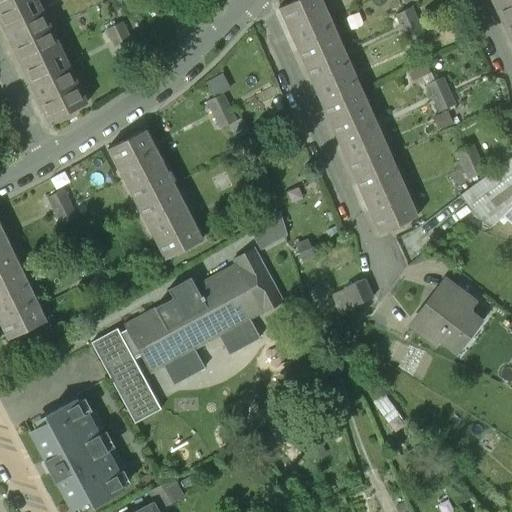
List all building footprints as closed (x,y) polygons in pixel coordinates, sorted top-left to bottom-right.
[(85,104),(35,0),(0,0),(0,21),(48,122),(85,104)] [(319,0),(302,0),(279,9),(328,120),(365,102),(319,0)] [(511,0),(500,0),(493,3),(511,44),(511,0)] [(425,38),(412,10),(396,17),(408,45),(425,38)] [(135,49),(121,22),(107,29),(119,57),(135,49)] [(455,105),(443,78),(426,86),(439,113),(455,105)] [(235,124),(223,96),(206,104),(219,131),(235,124)] [(416,217),(365,102),(328,120),(378,233),(416,217)] [(171,188),(144,133),(109,151),(136,205),(171,188)] [(472,147),(457,153),(468,181),(485,173),(472,147)] [(511,156),(459,196),(477,220),(490,227),(503,216),(511,206),(511,156)] [(261,175),(245,183),(251,196),(268,187),(261,175)] [(171,188),(136,205),(164,261),(199,244),(171,188)] [(63,191),(46,199),(59,227),(76,219),(63,191)] [(511,206),(503,216),(511,224),(511,206)] [(281,212),(249,222),(256,244),(288,234),(281,212)] [(0,230),(0,274),(17,266),(0,230)] [(414,230),(394,239),(403,260),(424,251),(414,230)] [(305,244),(294,250),(301,266),(312,260),(305,244)] [(116,329),(90,343),(134,424),(160,410),(133,360),(140,356),(148,370),(258,308),(262,313),(284,301),(253,249),(232,261),(234,265),(124,328),(130,338),(123,342),(116,329)] [(95,261),(79,268),(92,297),(109,288),(95,261)] [(17,266),(0,274),(0,324),(8,341),(44,323),(17,266)] [(363,279),(343,288),(352,307),(372,298),(363,279)] [(446,281),(413,322),(434,339),(440,331),(453,342),(473,317),(464,311),(471,301),(446,281)] [(48,423),(29,433),(70,509),(88,499),(91,505),(122,489),(113,473),(116,471),(86,416),(82,418),(74,402),(45,417),(48,423)] [(505,435),(491,426),(479,445),(493,453),(505,435)] [(170,479),(149,491),(155,503),(159,509),(180,498),(170,479)] [(341,495),(327,502),(331,511),(333,511),(346,506),(341,495)] [(155,503),(138,511),(155,511),(159,509),(155,503)]
